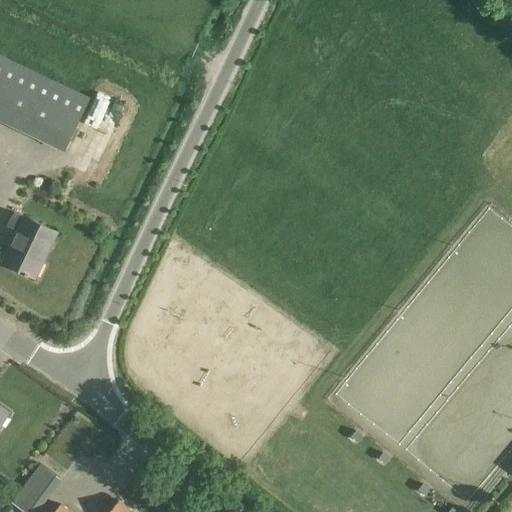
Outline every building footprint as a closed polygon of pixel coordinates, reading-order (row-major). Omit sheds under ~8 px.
[(0,119),(64,150),(89,97),(0,54),(0,119)] [(17,229),(2,262),(35,277),(57,232),(14,212),(8,224),(17,229)] [(0,405),(0,426),(10,412),(0,405)] [(15,504),(30,511),(40,511),(62,473),(39,460),(15,504)] [(134,511),(118,499),(107,511),(73,511),(61,503),(54,511),(134,511)]
